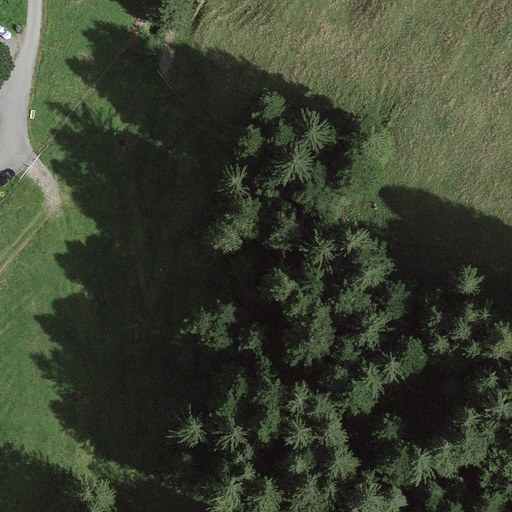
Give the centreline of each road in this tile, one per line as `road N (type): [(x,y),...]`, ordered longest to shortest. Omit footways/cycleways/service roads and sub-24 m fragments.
road 1 (track): [(50,195),(56,296),(4,511)]
road 2 (track): [(0,269),(44,217),(50,195),(6,140)]
